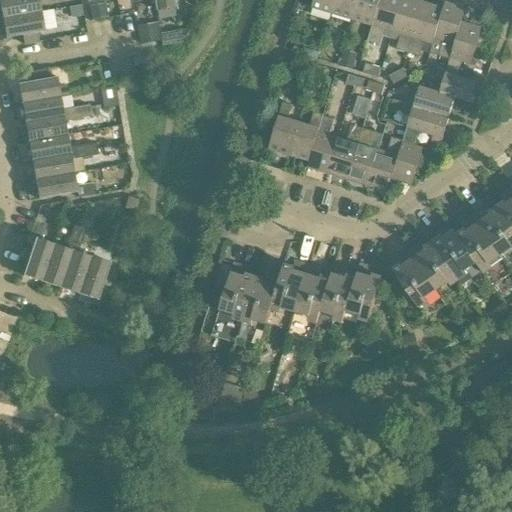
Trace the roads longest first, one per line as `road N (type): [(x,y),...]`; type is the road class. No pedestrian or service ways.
road 1 (residential): [(260,239),(377,230),(511,135)]
road 2 (residential): [(0,66),(134,46)]
